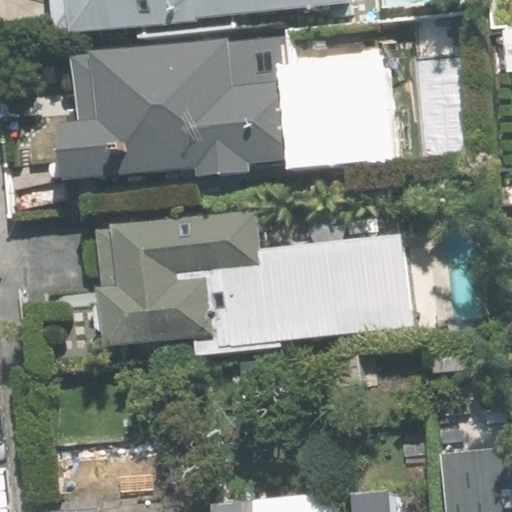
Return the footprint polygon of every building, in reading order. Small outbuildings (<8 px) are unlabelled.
[(64,0),(69,41),(364,8),(363,0),(64,0)] [(93,124),(77,125),(82,186),(342,165),(336,89),(300,91),(296,38),(88,55),(93,124)] [(207,339),(209,357),(421,331),(409,234),(267,251),(262,210),(109,229),(124,349),(207,339)] [(511,511),(511,450),(455,453),(458,511),(511,511)] [(349,511),(348,494),(224,505),(224,511),(349,511)] [(422,511),(422,495),(364,499),(365,511),(422,511)]
